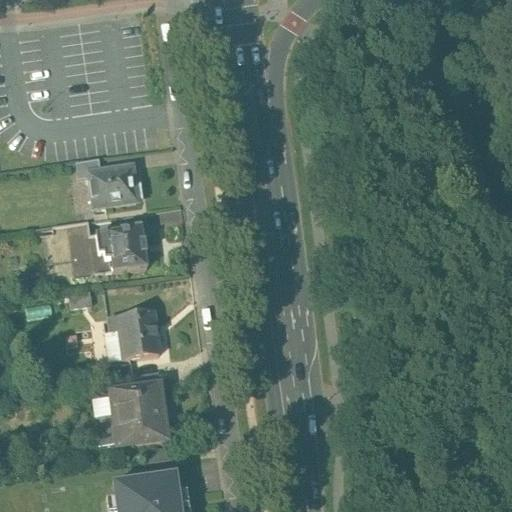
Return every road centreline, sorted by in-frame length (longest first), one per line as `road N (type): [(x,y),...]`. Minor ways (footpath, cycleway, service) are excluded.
road 1 (residential): [(235,511),(188,143),(171,110)]
road 2 (primary): [(250,145),(302,511)]
road 3 (track): [(511,287),(452,164),(392,1)]
road 4 (primary): [(250,145),(278,93),(293,23),(312,0)]
road 5 (primary): [(230,0),(250,145)]
road 6 (track): [(452,164),(311,190)]
